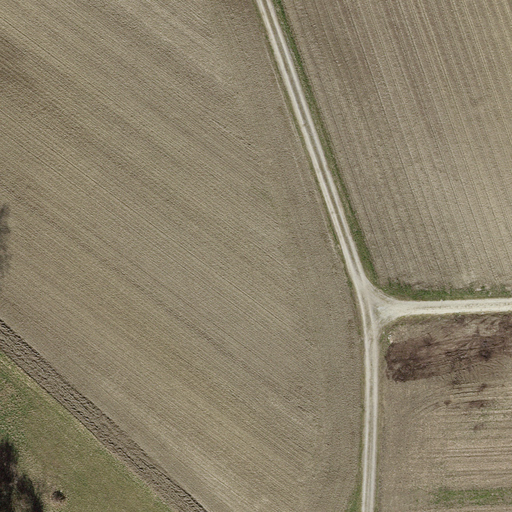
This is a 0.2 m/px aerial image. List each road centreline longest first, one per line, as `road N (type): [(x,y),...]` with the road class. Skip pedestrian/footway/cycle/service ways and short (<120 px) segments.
road 1 (track): [(373,511),(382,318),(267,0)]
road 2 (track): [(382,318),(511,311)]
